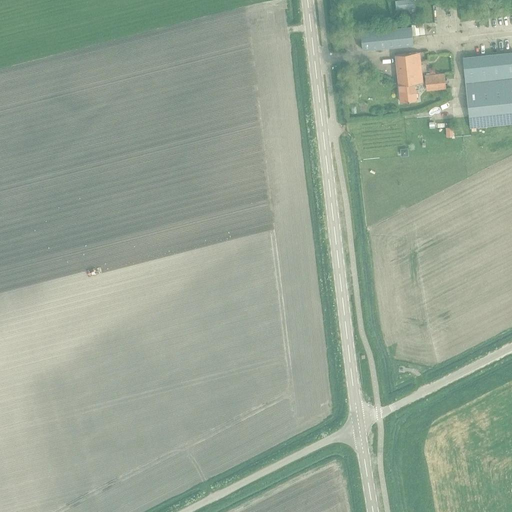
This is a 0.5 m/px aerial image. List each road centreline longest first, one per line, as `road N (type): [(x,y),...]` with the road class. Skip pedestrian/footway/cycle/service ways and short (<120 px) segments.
road 1 (tertiary): [(358,426),(308,0)]
road 2 (unclassified): [(188,511),(358,426)]
road 3 (unclassified): [(358,426),(511,348)]
